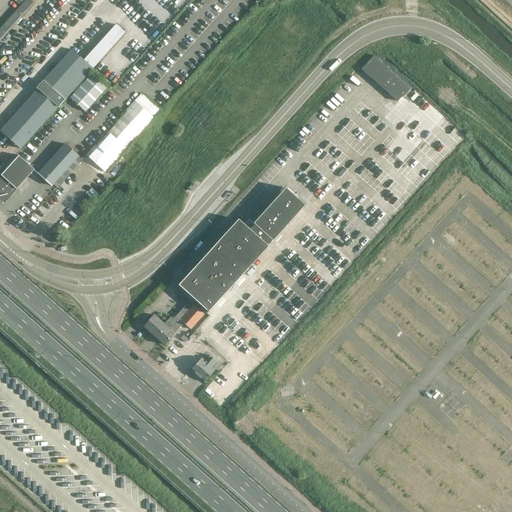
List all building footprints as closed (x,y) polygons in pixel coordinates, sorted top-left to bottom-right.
[(0,41),(35,3),(31,0),(24,0),(0,27),(0,41)] [(93,69),(125,32),(116,24),(84,60),(72,50),(61,62),(51,73),(44,81),(37,88),(38,90),(1,131),(21,149),(58,107),(93,69)] [(374,56),(362,70),(398,101),(410,88),(374,56)] [(86,111),(108,87),(92,72),(70,97),(86,111)] [(123,117),(92,151),(107,165),(138,130),(132,125),(123,117)] [(337,124),(335,128),(344,135),(346,131),(337,124)] [(65,144),(39,174),(47,182),(52,186),(79,156),(65,144)] [(18,156),(0,176),(0,197),(3,201),(14,188),(16,190),(34,170),(18,156)] [(208,314),(268,247),(305,205),(285,188),(249,229),(239,220),(179,285),(193,298),(174,319),(171,317),(164,325),(154,315),(144,326),(163,344),(183,322),(191,330),(206,313),(208,314)] [(454,285),(415,328),(425,337),(463,294),(454,285)] [(476,305),(439,346),(465,369),(502,329),(476,305)] [(511,341),(480,377),(506,400),(511,394),(511,341)] [(191,370),(198,376),(213,359),(210,355),(205,361),(202,358),(191,370)] [(213,359),(198,376),(204,382),(215,370),(212,367),(217,362),(213,359)] [(410,361),(374,401),(452,470),(487,431),(410,361)]
